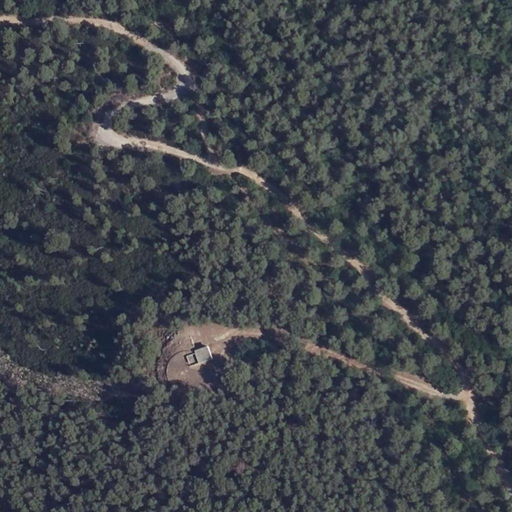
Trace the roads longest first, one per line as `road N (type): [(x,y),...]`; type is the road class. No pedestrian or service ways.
road 1 (track): [(0,19),(114,24),(171,57),(179,84),(110,112),(104,132),(226,171),(244,169),(286,203),(469,382),(511,488)]
road 2 (track): [(474,398),(262,332),(198,331)]
